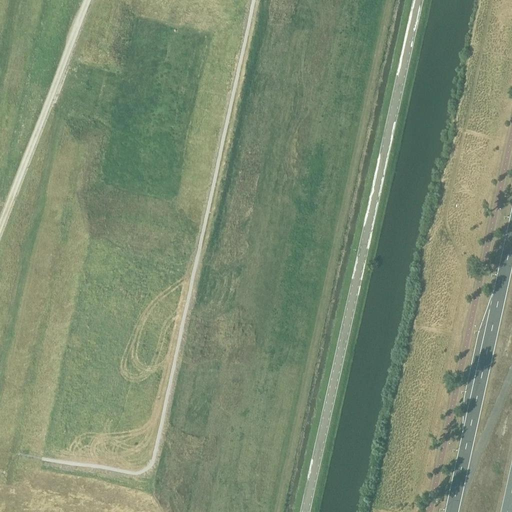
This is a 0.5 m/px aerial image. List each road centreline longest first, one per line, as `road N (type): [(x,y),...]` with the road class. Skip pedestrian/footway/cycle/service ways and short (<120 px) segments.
road 1 (track): [(389,0),(276,511)]
road 2 (tertiary): [(305,511),(418,0)]
road 3 (primary): [(511,230),(451,511)]
road 4 (track): [(87,0),(0,224)]
